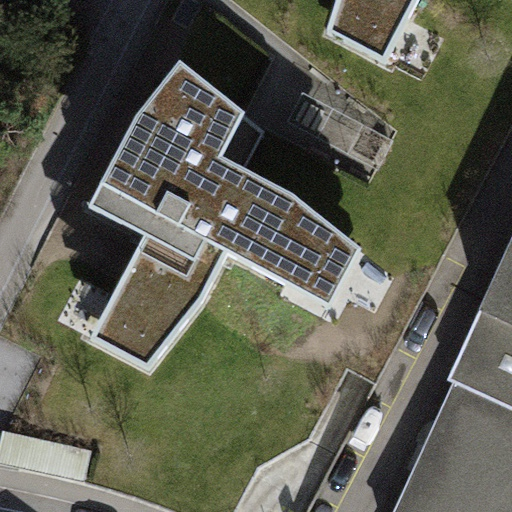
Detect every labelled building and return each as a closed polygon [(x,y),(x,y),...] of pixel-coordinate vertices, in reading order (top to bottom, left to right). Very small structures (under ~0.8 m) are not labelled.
[(339,0),(332,25),(382,52),(410,0),(339,0)] [(235,109),(174,62),(134,114),(88,206),(143,234),(109,294),(93,332),(142,357),(194,293),(221,243),(325,298),(350,246),(286,195),(212,155),(235,109)] [(511,258),(450,406),(511,434),(511,258)] [(511,511),(511,434),(450,406),(400,511),(511,511)] [(92,457),(7,439),(1,466),(86,484),(92,457)]
